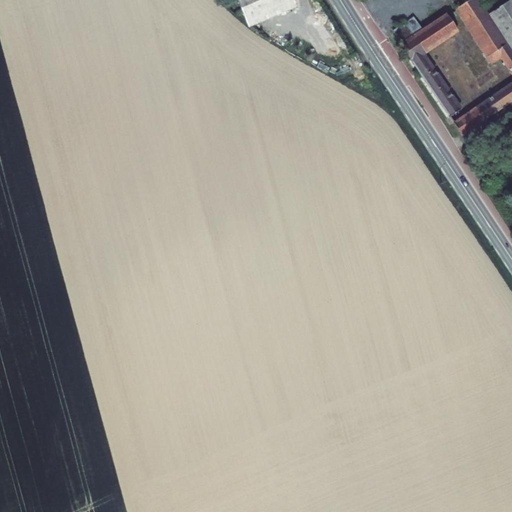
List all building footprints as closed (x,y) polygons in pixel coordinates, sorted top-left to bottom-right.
[(237,0),(248,27),(262,21),(271,36),(282,29),(273,17),(297,7),(294,0),(237,0)] [(511,76),(511,81),(454,122),(462,135),(511,101),(511,0),(509,0),(489,13),(480,0),(468,0),(454,10),(491,65),(500,58),(511,76)] [(446,13),(422,28),(400,43),(399,43),(448,117),(462,108),(426,54),(459,32),(446,13)] [(414,17),(393,32),(400,43),(422,28),(414,17)] [(511,117),(500,125),(505,135),(511,130),(511,117)]
